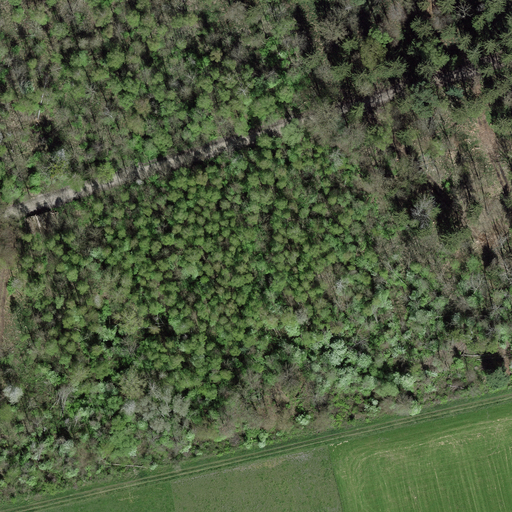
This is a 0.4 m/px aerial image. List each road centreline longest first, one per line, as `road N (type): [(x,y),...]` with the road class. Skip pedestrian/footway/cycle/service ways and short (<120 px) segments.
road 1 (track): [(0,217),(511,56)]
road 2 (track): [(10,511),(511,395)]
